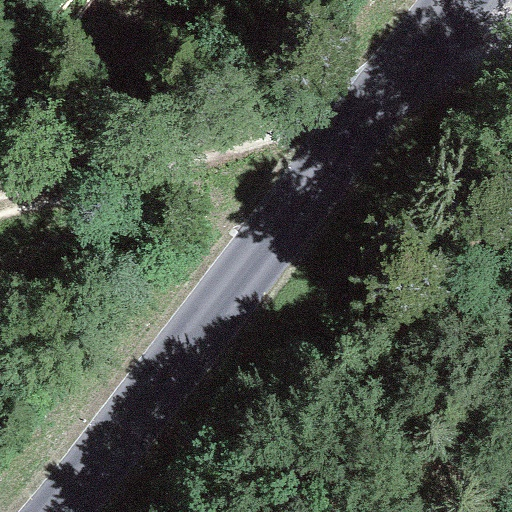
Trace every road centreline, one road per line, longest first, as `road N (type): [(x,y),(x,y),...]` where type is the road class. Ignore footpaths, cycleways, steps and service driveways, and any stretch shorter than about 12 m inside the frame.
road 1 (tertiary): [(66,511),(458,0)]
road 2 (track): [(0,210),(222,149),(347,137)]
